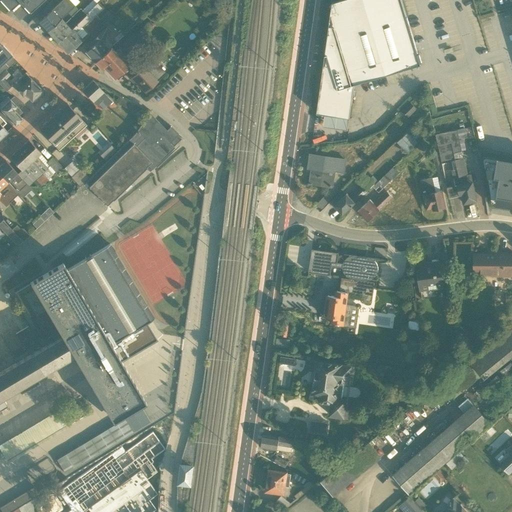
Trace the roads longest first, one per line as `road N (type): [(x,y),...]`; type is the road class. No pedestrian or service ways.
road 1 (residential): [(0,279),(85,208),(123,219),(197,153),(171,120),(143,103),(89,76),(73,80)]
road 2 (residential): [(216,213),(171,511)]
road 3 (tertiary): [(278,213),(236,511)]
road 4 (residential): [(511,228),(368,236),(278,213)]
road 5 (tertiary): [(309,0),(278,213)]
